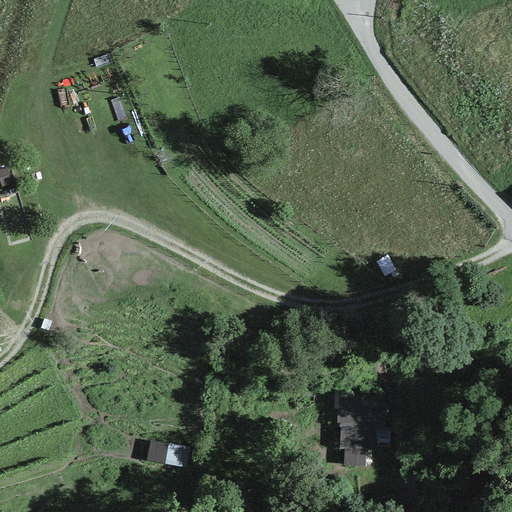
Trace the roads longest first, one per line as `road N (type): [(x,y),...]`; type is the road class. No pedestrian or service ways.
road 1 (track): [(511,238),(456,271),(322,309),(284,299),(138,224),(89,214),(60,230),(47,250),(28,312),(0,358)]
road 2 (unclassified): [(349,0),(457,170),(511,216)]
